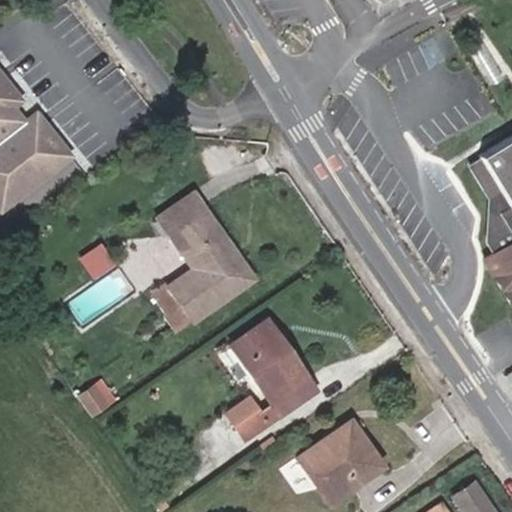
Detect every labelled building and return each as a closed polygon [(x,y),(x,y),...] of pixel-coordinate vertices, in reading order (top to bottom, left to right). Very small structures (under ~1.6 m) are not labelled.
[(0,71),(0,208),(70,154),(50,128),(38,138),(23,119),(12,105),(21,98),(0,71)] [(38,138),(50,128),(35,110),(23,119),(38,138)] [(511,209),(511,134),(478,155),(477,156),(478,157),(465,165),(486,198),(483,242),(489,252),(511,237),(511,226),(502,210),(509,207),(511,211),(511,209)] [(176,229),(203,210),(192,194),(164,212),(176,229)] [(511,209),(511,211),(509,207),(502,210),(511,226),(511,237),(489,252),(478,258),(511,313),(511,209)] [(176,330),(243,283),(220,251),(227,245),(203,210),(176,229),(164,212),(157,218),(192,268),(166,285),(165,283),(151,294),(176,330)] [(101,241),(80,254),(92,275),(114,262),(101,241)] [(250,279),(227,245),(220,251),(243,283),(250,279)] [(307,379),(265,319),(227,344),(268,402),(270,404),(307,379)] [(277,415),(314,390),(307,379),(270,404),(277,415)] [(90,416),(114,399),(100,380),(77,397),(90,416)] [(235,426),(257,411),(247,397),(225,412),(235,426)] [(266,423),(277,415),(270,404),(268,402),(257,411),(266,423)] [(266,423),(257,411),(235,426),(244,438),(266,423)] [(316,448),(352,423),(348,419),(313,443),(316,448)] [(326,503),(381,465),(352,423),(316,448),(313,443),(294,456),(326,503)] [(479,511),(489,505),(472,481),(451,496),(461,511),(479,511)]
